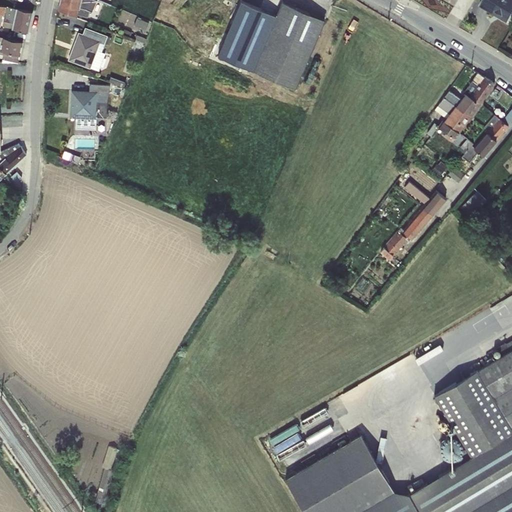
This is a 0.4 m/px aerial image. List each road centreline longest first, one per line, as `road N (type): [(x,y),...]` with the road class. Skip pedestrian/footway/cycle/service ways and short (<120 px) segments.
road 1 (residential): [(48,0),(31,205),(0,248)]
road 2 (secondary): [(511,74),(376,0)]
